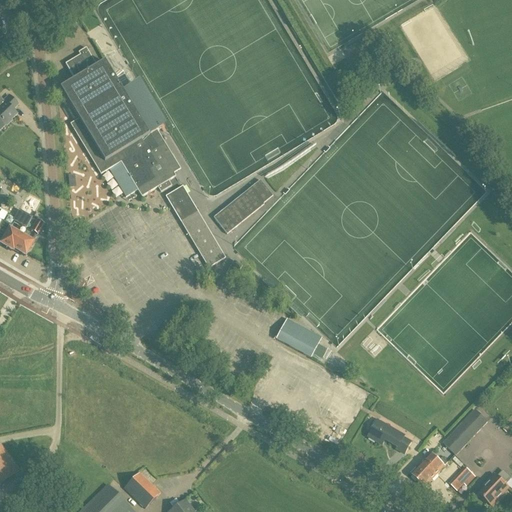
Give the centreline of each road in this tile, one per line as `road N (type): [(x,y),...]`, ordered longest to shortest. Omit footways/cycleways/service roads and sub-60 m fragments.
road 1 (tertiary): [(414,511),(51,302)]
road 2 (residential): [(51,302),(52,184),(28,0)]
